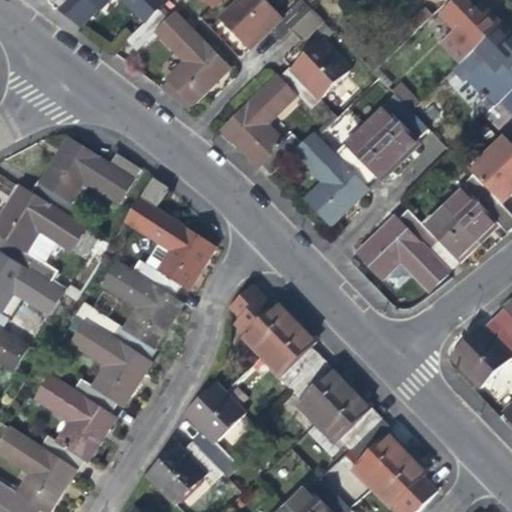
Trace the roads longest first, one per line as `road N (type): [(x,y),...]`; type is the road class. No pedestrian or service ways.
road 1 (residential): [(260,231),(99,511)]
road 2 (residential): [(73,82),(221,192),(260,231)]
road 3 (residential): [(260,231),(383,350)]
road 4 (residential): [(383,350),(501,470)]
road 5 (residential): [(511,247),(383,350)]
